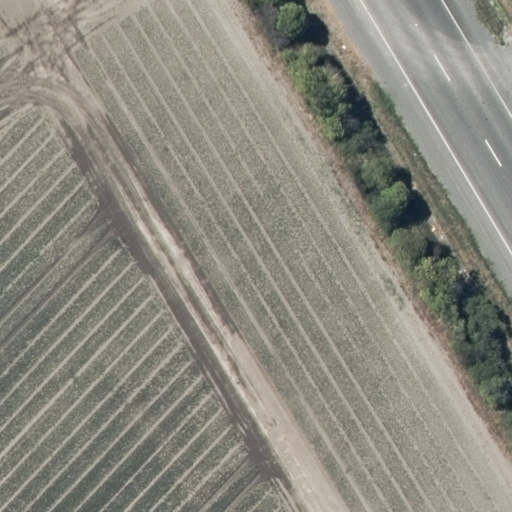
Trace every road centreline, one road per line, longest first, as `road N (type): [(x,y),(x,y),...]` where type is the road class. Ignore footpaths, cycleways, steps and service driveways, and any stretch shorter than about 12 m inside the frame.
road 1 (unknown): [(178,0),(495,511)]
road 2 (secondary): [(511,188),(399,0)]
